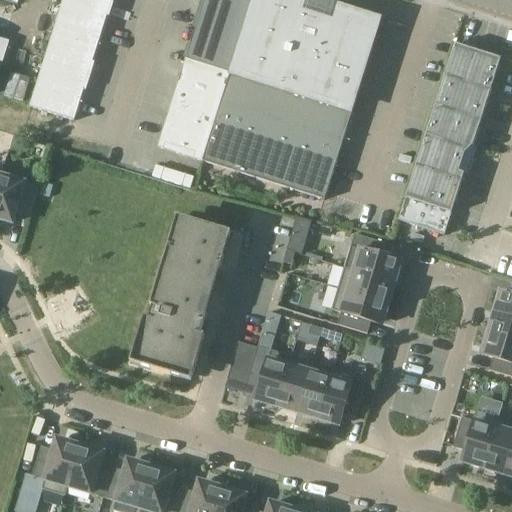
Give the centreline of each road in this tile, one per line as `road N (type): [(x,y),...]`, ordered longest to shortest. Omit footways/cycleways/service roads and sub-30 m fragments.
road 1 (residential): [(399,449),(434,457),(481,284),(423,266),(370,439)]
road 2 (residential): [(0,278),(46,368),(77,402),(200,437)]
road 3 (residential): [(200,437),(265,219)]
road 4 (residential): [(200,437),(386,494)]
